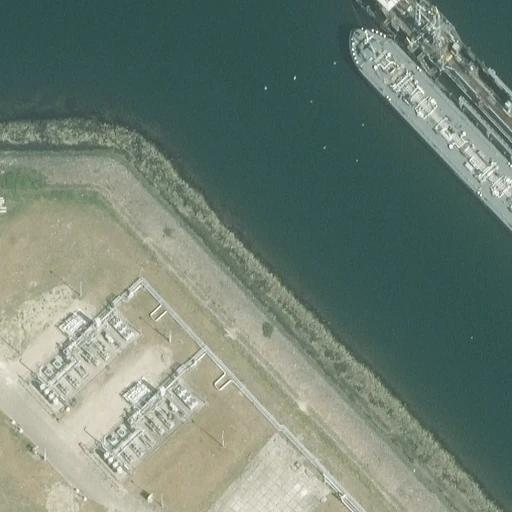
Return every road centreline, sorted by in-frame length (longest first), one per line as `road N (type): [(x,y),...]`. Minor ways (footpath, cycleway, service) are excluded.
road 1 (unknown): [(120,476),(92,478),(2,373)]
road 2 (unknown): [(2,373),(115,281)]
